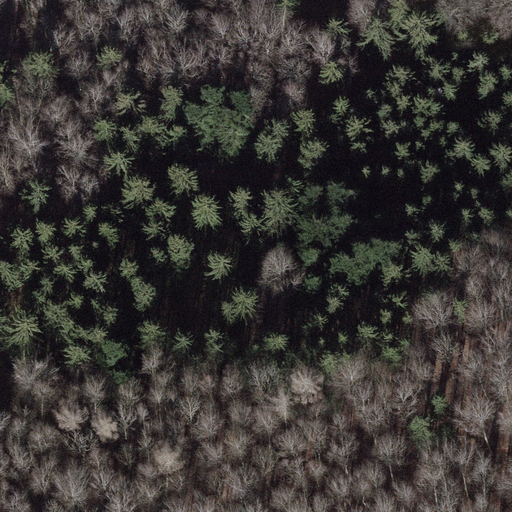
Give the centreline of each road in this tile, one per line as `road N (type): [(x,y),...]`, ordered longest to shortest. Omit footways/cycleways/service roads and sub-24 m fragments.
road 1 (track): [(0,256),(511,38)]
road 2 (track): [(214,511),(511,334)]
